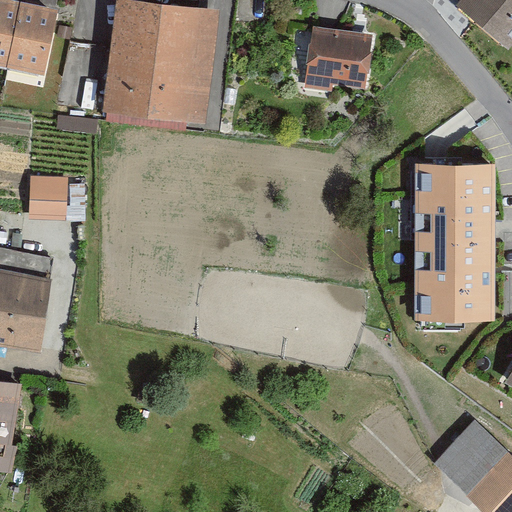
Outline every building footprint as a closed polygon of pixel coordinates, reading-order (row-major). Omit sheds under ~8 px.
[(60,12),(4,0),(0,0),(0,65),(46,75),(60,12)] [(511,0),(455,0),(449,7),(501,53),(511,40),(511,0)] [(212,15),(107,4),(94,117),(200,128),(212,15)] [(365,39),(307,32),(301,84),(359,91),(365,39)] [(492,170),(422,170),(422,319),(493,319),(492,170)] [(0,174),(0,226),(54,228),(56,176),(0,174)] [(0,346),(41,353),(56,257),(0,247),(0,346)] [(511,366),(501,386),(511,392),(511,366)] [(0,470),(12,473),(17,447),(13,446),(21,385),(0,382),(0,470)] [(430,469),(474,511),(511,511),(511,465),(470,426),(430,469)]
